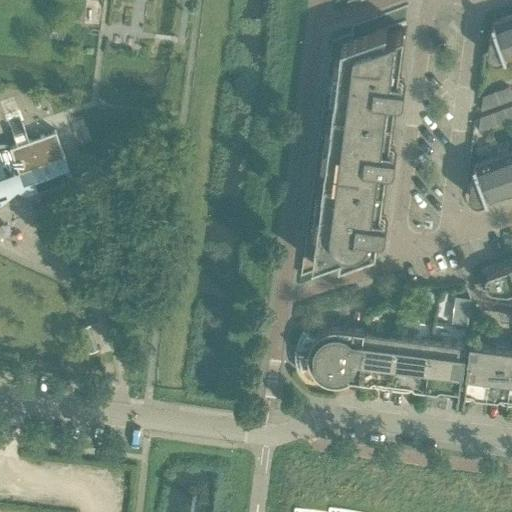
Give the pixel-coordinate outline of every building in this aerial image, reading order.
[(511,52),(511,13),(492,21),(496,31),(493,32),(492,32),(491,33),(490,34),(490,35),(487,48),(487,50),(488,53),(490,55),(492,57),(494,58),(497,58),(499,57),(511,52)] [(390,140),(396,93),(399,94),(401,93),(402,93),(403,92),(404,90),(405,89),(407,73),(401,72),(399,72),(405,27),(384,35),(385,27),(352,39),(353,30),(331,38),(301,274),(377,246),(379,230),(381,230),(383,230),(384,229),(386,228),(386,227),(387,225),(389,210),(384,209),(381,208),(388,162),(390,162),(391,162),(393,161),(394,160),(395,159),(396,157),(398,141),(393,140),(390,140)] [(511,97),(511,94),(508,85),(483,94),(481,109),(511,97)] [(511,117),(511,104),(503,108),(507,120),(511,117)] [(507,120),(503,108),(491,112),(496,124),(507,120)] [(496,124),(491,112),(480,116),(478,130),(496,124)] [(0,203),(1,203),(0,201),(0,187),(6,186),(20,181),(23,187),(69,170),(64,157),(65,157),(55,129),(28,138),(22,122),(9,126),(16,143),(10,145),(7,143),(4,142),(1,142),(0,141),(0,203)] [(511,188),(511,148),(495,155),(508,190),(511,188)] [(508,190),(495,155),(474,163),(477,172),(475,173),(474,174),(473,175),(472,176),(471,177),(471,178),(469,190),(469,192),(470,195),(472,197),(474,199),(476,200),(479,200),(482,199),(508,190)] [(511,264),(491,272),(489,273),(487,274),(486,276),(485,278),(485,281),(473,282),(474,283),(485,282),(486,284),(487,286),(488,287),(490,289),(493,289),(508,291),(511,289),(511,264)] [(497,318),(498,309),(481,307),(480,316),(497,318)] [(511,320),(511,310),(498,309),(497,318),(511,320)] [(364,342),(365,329),(338,325),(332,326),(327,327),(322,329),(317,332),(314,336),(304,329),(301,332),(299,336),(298,339),(296,343),(296,347),(296,348),(314,351),(350,355),(350,352),(362,354),(364,342)] [(397,347),(399,333),(365,329),(364,342),(362,354),(361,362),(359,378),(369,380),(371,380),(372,378),(373,378),(374,378),(393,380),(395,366),(397,347)] [(430,351),(432,338),(399,333),(397,347),(395,366),(393,380),(411,382),(412,383),(413,384),(414,385),(415,386),(416,386),(426,387),(428,370),(430,351)] [(464,356),(466,342),(432,338),(430,351),(428,370),(426,387),(436,388),(437,388),(440,386),(441,386),(460,389),(462,375),(464,356)] [(487,395),(493,346),(471,343),(465,389),(472,390),(473,391),(474,391),(474,392),(475,393),(476,394),(487,395)] [(508,395),(511,367),(511,348),(493,346),(487,395),(497,396),(499,396),(501,394),(508,395)] [(361,362),(362,354),(350,352),(350,355),(314,351),(296,348),(295,353),(295,357),(296,361),(297,365),(299,369),(310,365),(312,369),(315,373),(319,376),(323,378),(327,380),(332,381),(336,382),(336,385),(337,385),(338,382),(338,379),(338,376),(353,377),(359,378),(361,362)]
